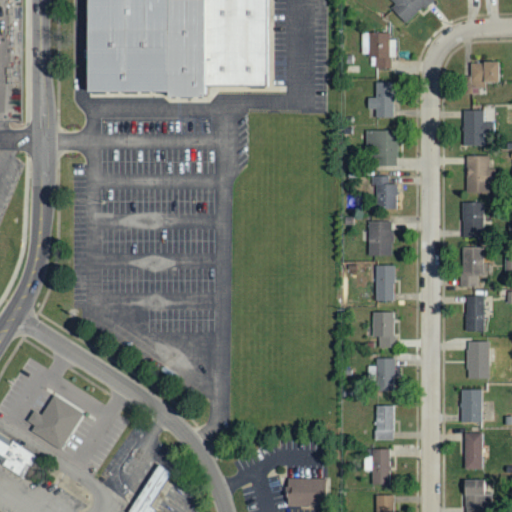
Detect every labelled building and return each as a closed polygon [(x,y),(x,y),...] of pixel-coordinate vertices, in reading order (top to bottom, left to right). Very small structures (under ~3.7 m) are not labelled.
[(91,91),(90,0),(269,0),(270,84),(214,84),(214,94),(177,95),(176,90),(91,91)] [(390,0),(395,5),(391,9),(405,24),(430,1),(428,0),(390,0)] [(395,39),(388,39),(389,33),(361,32),(360,54),(370,55),(370,68),(391,69),(391,58),(395,58),(395,39)] [(497,63),(469,63),(469,76),(464,76),(464,94),(477,94),(478,85),(497,85),(497,63)] [(375,83),(375,98),(367,98),(367,110),(375,110),(375,118),(393,118),(393,82),(375,83)] [(483,111),(463,110),(462,146),(483,146),(483,134),(493,134),(494,123),(483,123),(483,111)] [(372,149),(372,166),(395,167),(396,131),(365,131),(365,149),(372,149)] [(466,157),(466,194),(489,193),(489,181),(495,181),(495,169),(488,169),(488,156),(466,157)] [(388,176),(374,176),(373,210),(396,210),(396,184),(388,184),(388,176)] [(461,202),(462,238),(483,238),(483,202),(461,202)] [(391,221),(367,222),(368,257),(392,256),(391,221)] [(483,248),(461,247),(460,287),(477,287),(478,277),(482,277),(483,248)] [(394,266),(375,266),(374,301),(393,301),(394,266)] [(484,332),(484,297),(466,296),(465,332),(484,332)] [(394,312),(371,313),(371,337),(377,337),(378,348),(394,348),(394,312)] [(488,378),(488,342),(467,342),(467,378),(488,378)] [(375,358),(374,390),(393,391),(394,358),(375,358)] [(482,389),(460,389),(459,422),(481,422),(482,389)] [(33,430),(56,394),(88,415),(64,451),(33,430)] [(374,440),(393,440),(393,405),(375,405),(374,440)] [(464,469),(482,468),(482,432),(464,433),(464,469)] [(0,450),(0,436),(14,445),(17,440),(41,455),(27,477),(8,465),(12,458),(0,450)] [(371,484),(389,484),(389,449),(371,448),(371,456),(364,456),(364,470),(372,470),(371,484)] [(130,511),(163,464),(176,472),(153,505),(159,509),(156,511),(130,511)] [(293,504),(293,479),(332,478),(332,504),(293,504)] [(491,494),(482,494),(482,479),(464,479),(462,511),(481,511),(491,511),(491,494)] [(392,511),(392,494),(374,495),(374,511),(392,511)]
